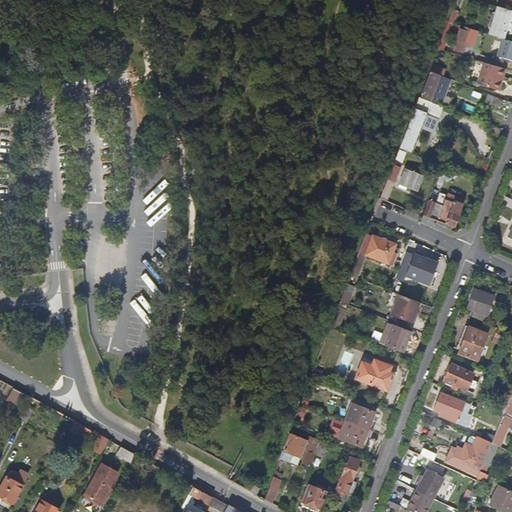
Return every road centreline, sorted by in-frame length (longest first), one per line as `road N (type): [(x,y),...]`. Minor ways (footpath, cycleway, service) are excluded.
road 1 (unclassified): [(0,368),(263,511)]
road 2 (residential): [(368,511),(468,251)]
road 3 (residential): [(468,251),(511,135)]
